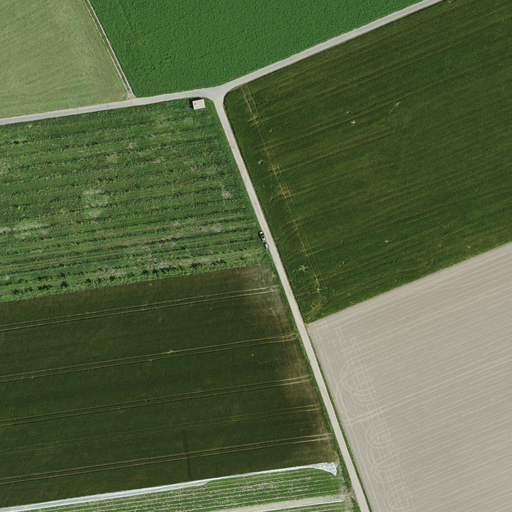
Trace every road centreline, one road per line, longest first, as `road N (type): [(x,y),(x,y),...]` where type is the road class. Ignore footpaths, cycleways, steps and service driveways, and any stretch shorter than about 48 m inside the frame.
road 1 (track): [(434,0),(215,90),(0,121)]
road 2 (track): [(365,511),(215,90)]
